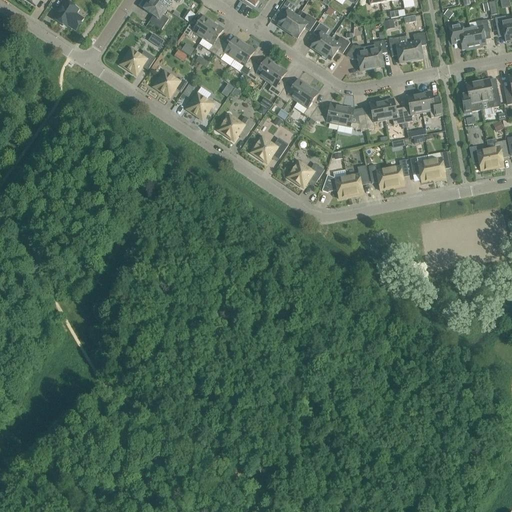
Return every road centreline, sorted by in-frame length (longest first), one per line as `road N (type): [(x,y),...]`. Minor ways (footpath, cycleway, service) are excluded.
road 1 (residential): [(511,180),(319,218),(87,64)]
road 2 (residential): [(511,60),(344,93),(251,30)]
